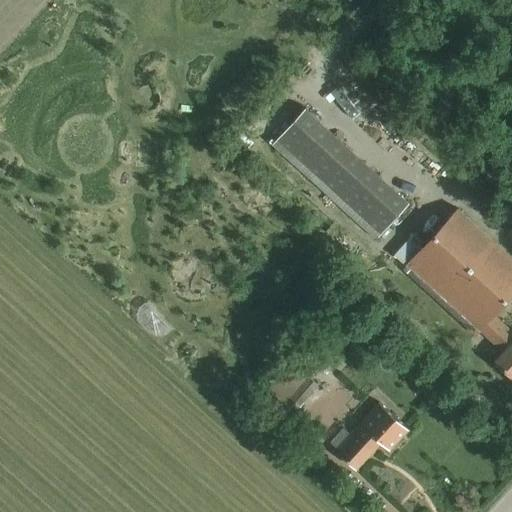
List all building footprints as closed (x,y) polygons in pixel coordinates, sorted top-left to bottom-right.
[(376,1),(369,8),(373,12),(374,13),(381,6),(380,5),(376,1)] [(273,144),(377,239),(410,202),(306,107),(273,144)] [(406,266),(478,332),(479,330),(494,315),(511,294),(511,258),(458,209),(406,266)] [(511,375),(511,331),(494,315),(479,330),(503,352),(495,361),(511,375)] [(292,361),(269,389),(268,390),(285,404),(284,404),(293,412),(317,384),(309,376),(292,361)] [(341,452),(339,454),(355,469),(380,441),(389,449),(408,429),(379,402),(350,434),(354,438),(341,452)]
